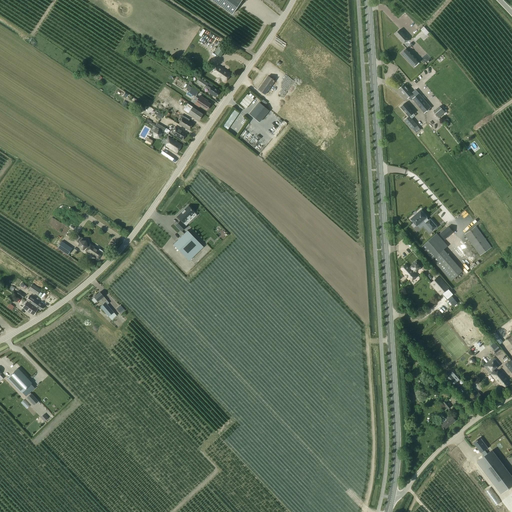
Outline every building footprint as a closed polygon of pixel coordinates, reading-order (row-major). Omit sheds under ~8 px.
[(212,0),(232,14),(242,0),(241,0),(212,0)] [(424,26),(420,30),(423,33),(420,36),(418,35),(416,37),(418,40),(421,37),(423,39),(430,32),(424,26)] [(408,39),(399,30),(394,34),(404,44),(408,39)] [(222,42),(214,53),(220,57),(228,46),(222,42)] [(419,62),(406,49),(401,54),(413,68),(419,62)] [(212,73),(225,82),(230,74),(217,66),(212,73)] [(401,69),(396,73),(398,76),(404,83),(409,80),(401,69)] [(274,81),(268,76),(258,90),(265,95),(274,81)] [(204,88),(207,83),(199,77),(196,82),(204,88)] [(212,85),(209,83),(206,87),(209,90),(208,92),(215,97),(216,96),(217,96),(218,95),(217,94),(219,91),(212,87),(212,85)] [(404,84),(399,89),(408,99),(410,96),(412,99),(413,99),(424,113),(426,111),(427,112),(430,110),(429,109),(431,108),(416,90),(412,93),(404,84)] [(195,97),(199,91),(191,87),(188,92),(195,97)] [(278,99),(296,111),(303,101),(284,89),(278,99)] [(255,96),(249,91),(241,100),(249,105),(255,96)] [(200,96),(195,104),(199,107),(200,106),(206,111),(207,109),(208,110),(208,109),(209,108),(209,107),(210,104),(207,102),(208,100),(204,98),(200,96)] [(259,122),(269,111),(268,110),(270,107),(262,100),(250,114),(259,122)] [(190,105),(187,103),(183,110),(188,113),(199,121),(203,114),(190,105)] [(405,103),(401,107),(409,117),(409,116),(410,116),(414,113),(406,103),(405,103)] [(440,106),(434,111),(439,118),(445,112),(440,106)] [(283,108),(278,115),(299,129),(304,122),(283,108)] [(188,130),(192,124),(188,121),(189,119),(185,117),(184,119),(180,116),(178,120),(180,121),(178,124),(188,130)] [(409,117),(405,120),(412,129),(413,128),(417,125),(410,116),(409,116),(409,117)] [(152,131),(153,132),(154,137),(159,138),(162,134),(162,133),(163,131),(155,126),(152,131)] [(171,134),(182,140),(186,134),(175,127),(171,134)] [(166,146),(177,153),(182,145),(168,137),(166,140),(169,142),(166,146)] [(164,151),(173,158),(171,160),(174,162),(177,156),(166,149),(164,151)] [(161,150),(160,153),(171,160),(173,157),(161,150)] [(180,219),(176,222),(175,224),(181,230),(186,226),(185,225),(197,214),(188,204),(177,215),(181,219),(180,220),(180,219)] [(420,208),(410,217),(413,221),(411,223),(413,226),(416,224),(416,225),(423,220),(432,230),(437,226),(430,218),(428,219),(426,216),(427,215),(420,208)] [(448,225),(440,233),(445,239),(454,231),(448,225)] [(492,247),(476,226),(464,234),(480,256),(492,247)] [(173,244),(189,261),(203,247),(187,230),(173,244)] [(421,247),(422,247),(451,281),(463,271),(444,249),(448,246),(446,244),(437,233),(430,240),(421,247)] [(77,246),(83,250),(88,246),(90,244),(87,238),(82,238),(83,237),(78,234),(74,240),(78,243),(77,246)] [(57,247),(68,255),(72,248),(62,241),(57,247)] [(85,251),(97,260),(103,252),(99,249),(99,250),(90,244),(85,251)] [(405,262),(400,268),(403,271),(401,273),(409,281),(416,274),(414,272),(416,271),(420,267),(421,266),(417,261),(411,266),(410,267),(405,262)] [(439,275),(431,282),(430,283),(440,295),(443,293),(444,294),(449,290),(448,289),(450,288),(439,275)] [(32,284),(29,290),(37,295),(40,290),(32,284)] [(25,295),(19,291),(16,294),(22,299),(25,295)] [(109,303),(103,296),(100,292),(94,297),(91,300),(94,303),(97,301),(98,301),(100,299),(104,303),(100,307),(108,316),(113,311),(107,304),(109,303)] [(29,296),(26,301),(40,310),(44,306),(29,296)] [(447,299),(453,306),(458,303),(452,296),(447,299)] [(37,309),(26,302),(22,308),(33,315),(37,309)] [(496,333),(493,335),(500,344),(503,341),(496,333)] [(492,349),(496,353),(500,349),(497,345),(492,349)] [(483,366),(493,377),(503,389),(510,383),(500,371),(498,370),(496,371),(495,371),(494,370),(498,367),(500,365),(494,357),(483,366)] [(31,383),(17,368),(7,378),(21,393),(22,392),(26,396),(35,387),(31,383)] [(477,392),(482,388),(476,381),(471,385),(477,392)] [(446,400),(443,403),(448,409),(451,407),(446,400)] [(441,423),(442,424),(440,425),(444,430),(456,421),(451,415),(446,419),(445,418),(443,419),(441,421),(441,423)] [(480,438),(473,443),(481,453),(484,456),(477,462),(501,494),(511,485),(511,477),(504,467),(505,466),(492,450),(487,454),(485,450),(488,448),(480,438)] [(475,467),(472,462),(464,468),(467,473),(475,467)] [(485,491),(496,506),(501,503),(490,487),(485,491)]
